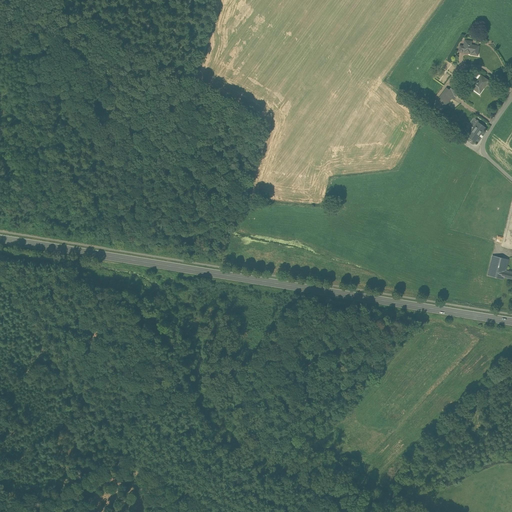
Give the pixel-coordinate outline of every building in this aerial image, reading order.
[(472,41),(464,40),(463,46),(460,45),(458,52),(463,53),(463,51),(478,53),(479,46),(471,44),(472,41)] [(477,77),(476,79),(474,78),(470,84),(474,88),(474,89),(478,92),(482,87),(483,88),(488,81),(481,75),(479,78),(477,77)] [(461,90),(453,84),(449,89),(448,91),(454,95),(456,97),(461,90)] [(446,87),(433,105),(442,111),(454,95),(448,91),(449,89),(446,87)] [(409,98),(406,102),(416,108),(418,104),(409,98)] [(473,117),(469,123),(474,127),(478,122),(478,123),(479,121),(473,117)] [(474,127),(468,136),(475,141),(485,127),(478,123),(478,122),(474,127)] [(511,271),(506,270),(508,259),(492,255),(488,275),(503,279),(504,277),(511,278),(511,271)]
